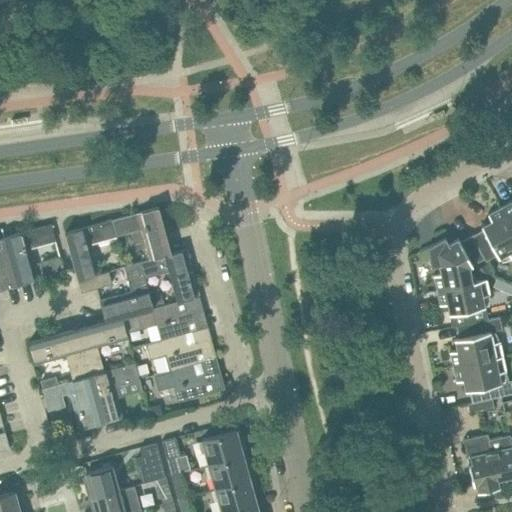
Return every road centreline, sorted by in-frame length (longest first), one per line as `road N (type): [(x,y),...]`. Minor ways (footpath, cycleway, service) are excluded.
road 1 (residential): [(511,144),(409,205),(394,227),(392,265),(445,511)]
road 2 (tertiary): [(232,150),(367,116),(433,87),(511,34)]
road 3 (tertiary): [(503,0),(369,80),(225,118)]
road 4 (residential): [(40,445),(80,451),(278,392)]
road 5 (tertiary): [(0,184),(232,150)]
road 6 (tertiary): [(225,118),(0,150)]
road 7 (residential): [(40,445),(11,334),(26,307),(67,295)]
road 8 (residential): [(278,392),(244,207)]
road 9 (residential): [(304,511),(278,392)]
